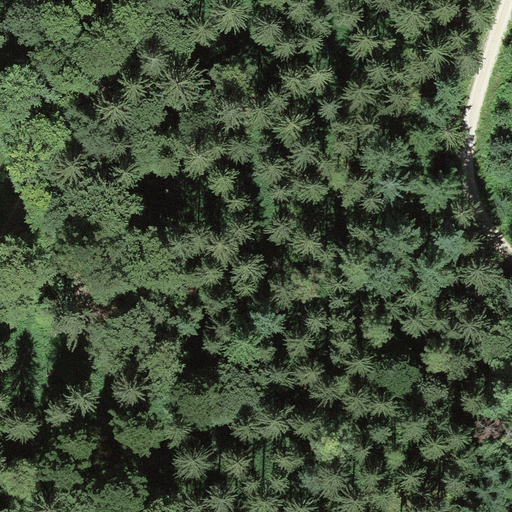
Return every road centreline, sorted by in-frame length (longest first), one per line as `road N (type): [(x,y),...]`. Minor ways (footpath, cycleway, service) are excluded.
road 1 (track): [(0,247),(152,0)]
road 2 (track): [(510,0),(473,112),(468,162),(478,222),(511,262)]
